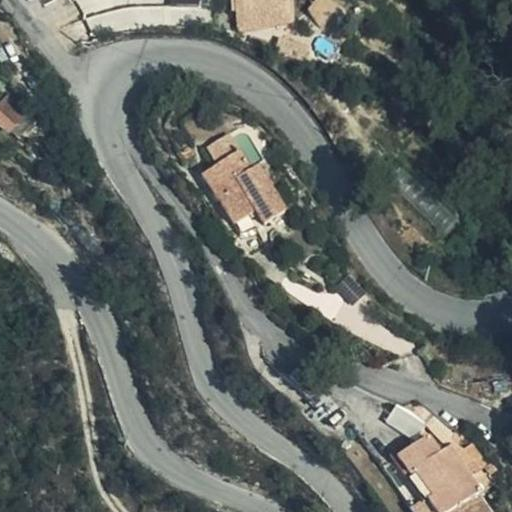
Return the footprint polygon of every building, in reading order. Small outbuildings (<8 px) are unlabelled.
[(293,0),(234,0),(238,31),(296,25),(293,0)] [(0,103),(0,128),(9,137),(30,114),(8,94),(0,103)] [(199,147),(222,135),(214,118),(191,128),(199,147)] [(229,198),(236,214),(261,201),(236,150),(231,153),(222,135),(199,147),(180,155),(206,208),(229,198)] [(215,225),(236,214),(229,198),(206,208),(215,225)] [(431,511),(492,511),(497,509),(462,462),(453,468),(443,454),(430,435),(395,461),(431,511)] [(453,468),(462,462),(451,448),(443,454),(453,468)]
